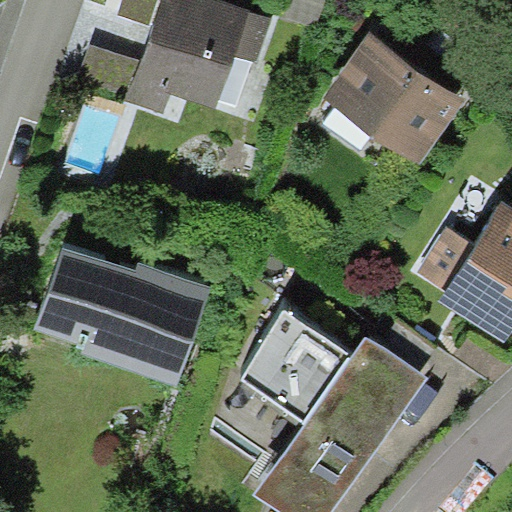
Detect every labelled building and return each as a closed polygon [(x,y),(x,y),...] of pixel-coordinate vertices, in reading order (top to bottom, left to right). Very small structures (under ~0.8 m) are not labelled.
[(259,5),(242,0),(167,0),(143,76),(226,103),(259,5)] [(475,91),(381,22),(335,84),(429,153),(475,91)] [(511,337),(511,205),(473,180),(411,278),(510,340),(511,337)] [(217,281),(76,232),(46,318),(187,367),(217,281)] [(292,511),(343,511),(441,370),(377,327),(361,350),(295,305),(247,375),(312,419),(262,492),(292,511)]
